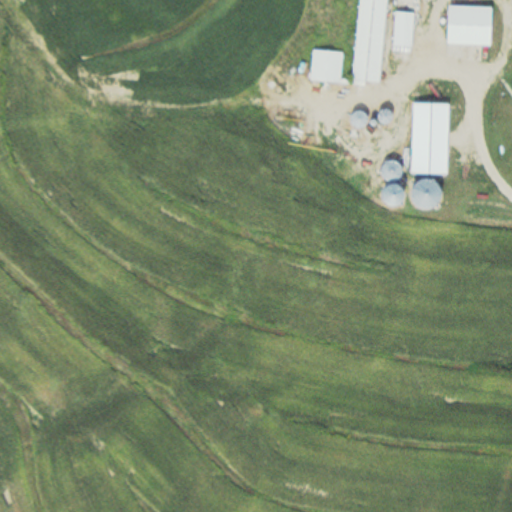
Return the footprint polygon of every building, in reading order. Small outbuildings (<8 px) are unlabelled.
[(355,0),(350,81),(378,83),(383,0),(355,0)] [(419,11),(419,0),(394,0),(394,11),(419,11)] [(490,8),(441,8),(441,44),(490,44),(490,8)] [(391,48),(412,48),(412,14),(391,14),(391,48)] [(341,53),(309,51),(307,81),(339,83),(341,53)] [(447,104),(408,104),(407,173),(447,174),(447,104)] [(426,179),(405,183),(410,206),(431,202),(426,179)]
